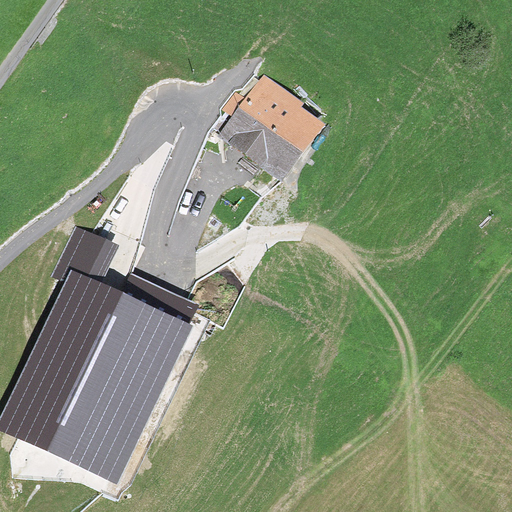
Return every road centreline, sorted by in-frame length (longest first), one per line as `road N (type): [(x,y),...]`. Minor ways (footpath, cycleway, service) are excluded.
road 1 (track): [(273,511),(296,482),(409,395),(511,265)]
road 2 (track): [(255,57),(204,108),(165,193),(150,252),(184,274),(252,237)]
road 3 (track): [(0,264),(116,173),(164,105),(181,100),(204,108)]
